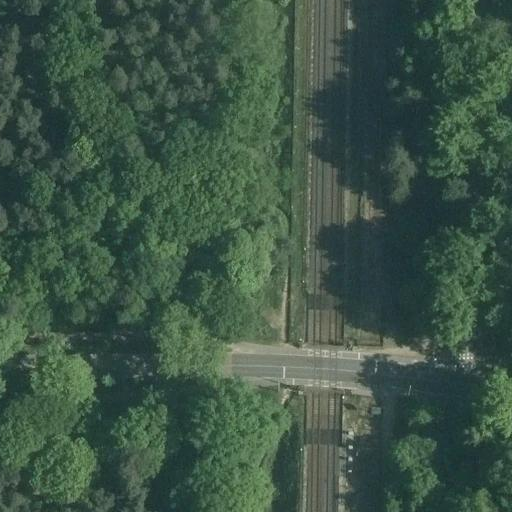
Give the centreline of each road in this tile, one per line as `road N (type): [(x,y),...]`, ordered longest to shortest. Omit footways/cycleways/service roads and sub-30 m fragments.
road 1 (secondary): [(472,386),(298,368),(0,369)]
road 2 (residential): [(472,386),(476,0)]
road 3 (track): [(394,391),(383,511)]
